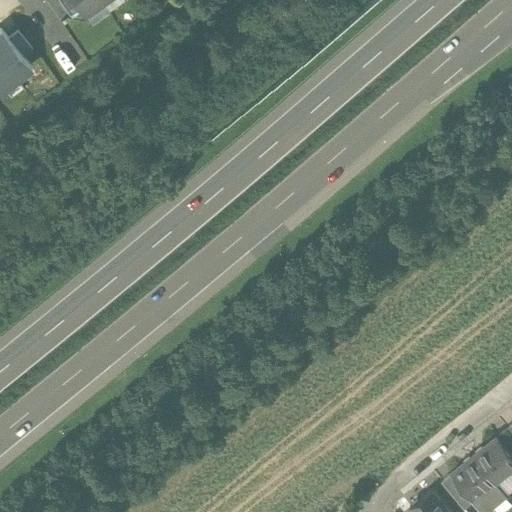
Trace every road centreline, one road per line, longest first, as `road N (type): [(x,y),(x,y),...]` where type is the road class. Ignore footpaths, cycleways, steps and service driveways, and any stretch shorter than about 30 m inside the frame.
road 1 (motorway): [(0,439),(511,11)]
road 2 (motorway): [(445,0),(0,376)]
road 3 (residential): [(511,391),(366,502)]
